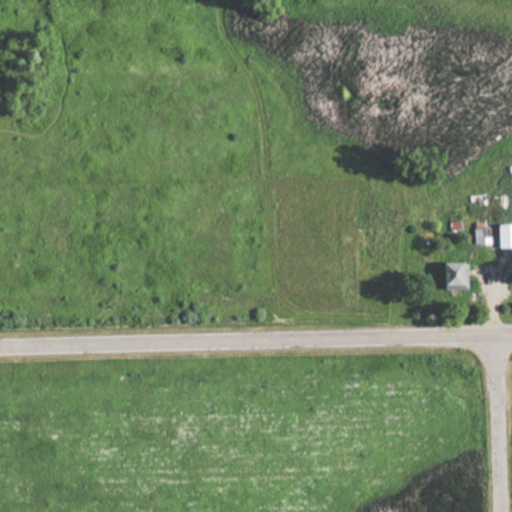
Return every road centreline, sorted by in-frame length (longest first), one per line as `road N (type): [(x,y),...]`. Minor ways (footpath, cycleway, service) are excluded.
road 1 (residential): [(0,348),(511,341)]
road 2 (residential): [(501,511),(496,342)]
